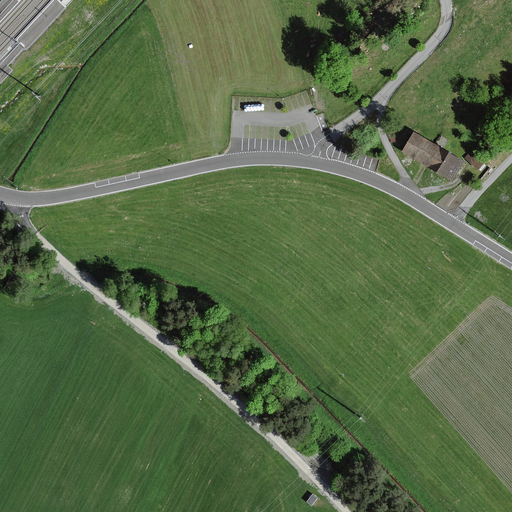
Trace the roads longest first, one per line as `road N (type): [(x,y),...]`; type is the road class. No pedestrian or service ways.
road 1 (track): [(19,198),(26,225),(59,258),(209,378),(349,511)]
road 2 (residential): [(0,192),(53,197),(228,161),(314,162)]
road 3 (residential): [(314,162),(376,180),(511,260)]
road 4 (residential): [(314,162),(434,41),(444,0)]
